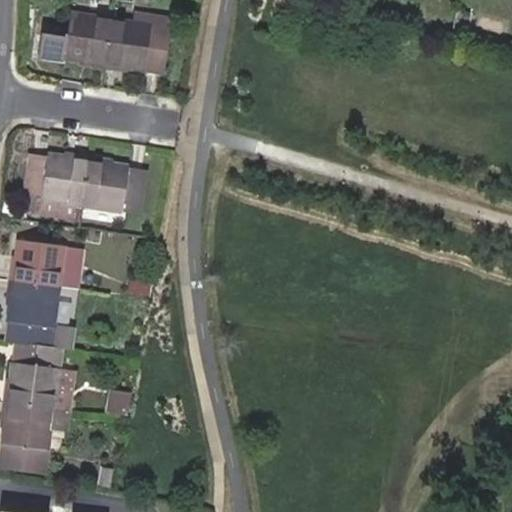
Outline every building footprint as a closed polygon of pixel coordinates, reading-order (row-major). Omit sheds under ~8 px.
[(135,13),(133,25),(170,31),(172,19),(135,13)] [(102,70),(109,22),(70,15),(67,36),(43,32),(39,58),(63,62),(64,58),(79,61),(89,63),(88,68),(102,70)] [(133,25),(109,22),(102,70),(119,72),(119,68),(129,70),(164,75),(170,31),(133,25)] [(41,201),(49,156),(30,153),(23,198),(41,201)] [(81,207),(88,157),(72,154),(71,159),(62,158),(49,156),(41,201),(74,206),(81,207)] [(102,160),(88,157),(81,207),(121,213),(122,211),(129,169),(110,166),(101,164),(102,160)] [(148,172),(129,169),(122,211),(141,214),(148,172)] [(38,216),(41,201),(23,198),(21,213),(38,216)] [(71,221),(74,206),(41,201),(38,216),(71,221)] [(9,282),(60,288),(65,249),(18,242),(16,258),(16,267),(10,266),(9,282)] [(60,288),(77,290),(82,252),(65,249),(60,288)] [(149,292),(151,281),(128,278),(127,289),(149,292)] [(60,288),(9,282),(7,294),(12,295),(11,305),(6,342),(15,343),(51,349),(62,350),(67,350),(70,329),(54,327),(60,288)] [(59,372),(62,350),(51,349),(15,343),(11,380),(10,389),(5,388),(3,404),(53,410),(59,372)] [(53,410),(68,412),(73,374),(59,372),(53,410)] [(127,416),(131,393),(111,390),(107,414),(127,416)] [(45,474),(53,410),(3,404),(1,418),(6,419),(5,429),(0,469),(45,474)] [(108,488),(112,469),(100,467),(97,486),(108,488)]
